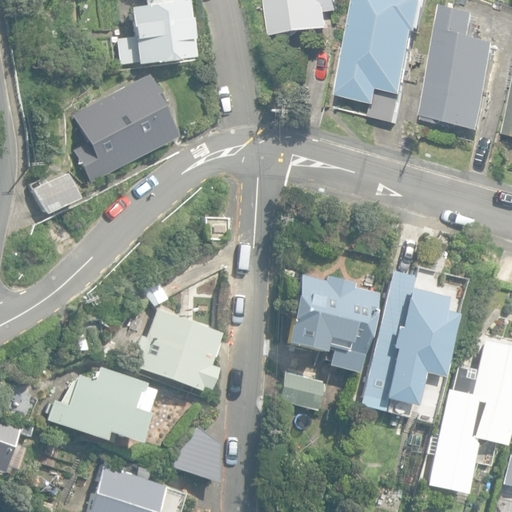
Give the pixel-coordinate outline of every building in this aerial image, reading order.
[(135,62),(135,65),(189,58),(187,40),(188,39),(185,19),(184,19),(182,2),(178,2),(177,0),(142,0),(144,6),(128,8),(131,36),(114,38),(118,65),(135,62)] [(267,0),(271,36),(332,29),(330,13),(341,11),(340,0),(267,0)] [(371,117),(396,124),(403,97),(404,96),(404,95),(406,96),(407,96),(422,33),(426,34),(434,0),(362,0),(338,95),(341,96),(374,104),(371,117)] [(455,124),(482,131),(490,96),(503,44),(479,38),(484,16),(449,7),(428,96),(423,116),(425,116),(424,120),(454,127),(455,124)] [(70,150),(87,182),(172,136),(160,113),(163,111),(155,96),(143,74),(103,96),(69,114),(68,114),(84,143),(70,150)] [(29,190),(41,213),(72,197),(60,174),(30,189),(29,190)] [(217,240),(223,241),(224,218),(202,217),(200,240),(217,240)] [(403,403),(412,405),(420,371),(439,376),(455,313),(443,310),(447,297),(411,288),(414,276),(403,273),(390,270),(359,396),(382,401),(383,398),(403,403)] [(324,363),(356,372),(376,293),(351,287),(352,282),(324,275),(323,280),(298,273),(295,284),(279,344),(320,355),(322,348),(327,350),(324,363)] [(131,366),(194,389),(195,385),(203,388),(211,367),(204,365),(208,355),(211,356),(218,339),(214,338),(216,332),(153,309),(142,337),(137,335),(131,352),(136,353),(131,366)] [(499,444),(511,388),(511,348),(479,340),(470,379),(461,376),(463,368),(455,366),(449,389),(443,388),(433,433),(428,431),(423,453),(429,454),(422,484),(461,492),(473,438),(499,444)] [(102,431),(132,442),(144,412),(141,411),(149,390),(139,386),(140,383),(96,366),(90,378),(76,373),(73,379),(71,379),(57,402),(50,400),(42,420),(98,440),(102,431)] [(276,400),(315,409),(322,383),(319,379),(282,371),(276,400)] [(162,464),(214,483),(217,444),(192,421),(162,464)] [(0,459),(11,431),(0,426),(0,459)] [(83,511),(149,511),(158,485),(116,471),(118,466),(118,465),(101,460),(83,511)] [(29,509),(39,511),(53,511),(58,499),(35,491),(29,509)] [(511,511),(511,497),(489,495),(486,511),(511,511)]
